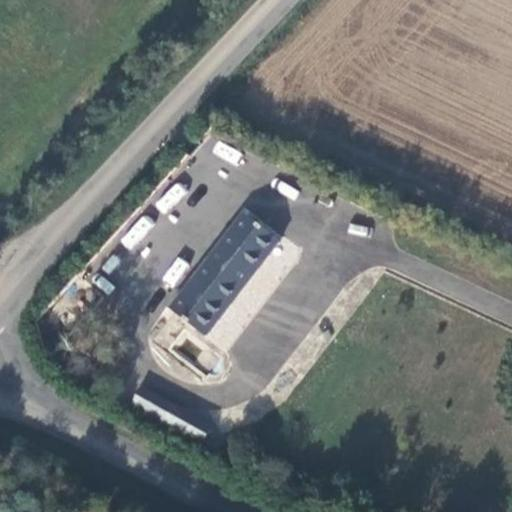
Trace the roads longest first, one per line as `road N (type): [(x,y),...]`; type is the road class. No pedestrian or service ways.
road 1 (tertiary): [(0,303),(277,0)]
road 2 (unclassified): [(233,511),(66,421),(0,374)]
